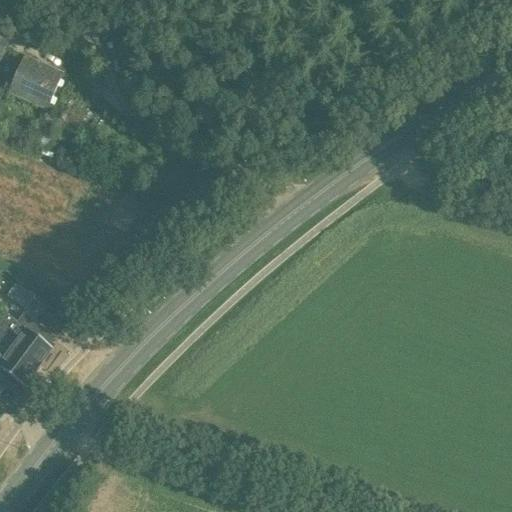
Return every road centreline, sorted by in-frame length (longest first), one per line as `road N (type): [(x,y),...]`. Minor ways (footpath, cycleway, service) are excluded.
road 1 (secondary): [(1,511),(106,381),(210,280),(511,57)]
road 2 (track): [(36,0),(103,59),(139,137),(295,210)]
road 3 (track): [(504,6),(438,36),(349,97),(281,159),(284,190)]
road 4 (track): [(511,178),(399,134)]
